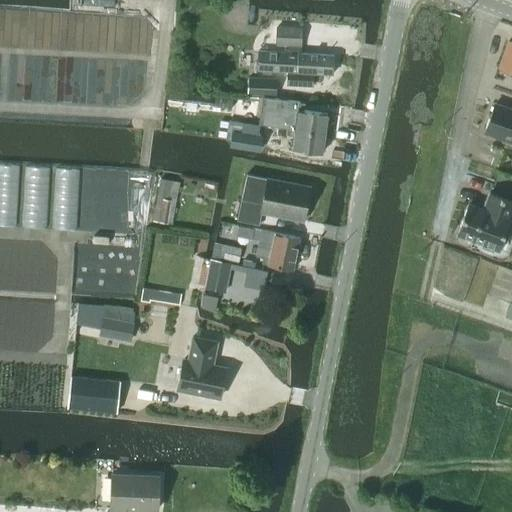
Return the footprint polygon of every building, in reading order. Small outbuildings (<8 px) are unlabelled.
[(301,46),(301,29),(277,28),(276,45),(284,46),(284,53),(257,52),(256,71),(268,71),(287,72),(287,86),(312,87),(313,74),(332,75),(333,56),(298,54),(299,46),(301,46)] [(511,42),(508,42),(498,69),(511,73),(511,42)] [(275,96),(276,78),(247,78),(246,95),(275,96)] [(165,100),(211,106),(213,95),(166,90),(165,100)] [(213,95),(211,106),(211,107),(231,109),(233,96),(213,94),(213,95)] [(262,97),(258,124),(278,127),(287,129),(287,128),(324,134),(327,114),(303,110),(304,103),(262,97)] [(511,109),(495,104),(484,133),(511,143),(511,109)] [(237,150),(253,153),(258,125),(234,121),(232,131),(240,132),(237,149),(237,150)] [(287,129),(286,135),(293,136),(292,149),(321,153),(324,134),(287,128),(287,129)] [(303,221),(306,205),(309,203),(311,197),(308,193),(310,187),(246,175),(237,220),(258,225),(261,213),(303,221)] [(467,205),(457,233),(474,239),(470,250),(498,261),(504,260),(509,256),(511,247),(511,202),(494,195),(489,212),(467,205)] [(167,223),(170,200),(156,198),(152,221),(167,223)] [(293,270),(299,238),(252,228),(250,239),(259,241),(255,257),(263,258),(262,264),(293,270)] [(238,262),(240,249),(221,245),(218,259),(238,262)] [(226,262),(212,259),(210,258),(209,262),(203,288),(225,293),(231,263),(226,262)] [(142,287),(140,301),(149,302),(149,300),(179,305),(181,294),(142,287)] [(129,343),(133,322),(102,317),(99,338),(129,343)] [(213,359),(216,342),(192,337),(188,360),(183,359),(177,390),(219,398),(225,368),(209,364),(210,359),(213,359)] [(67,409),(116,414),(120,381),(70,376),(67,409)] [(111,475),(111,510),(156,511),(156,507),(159,504),(159,498),(157,496),(157,476),(111,475)]
